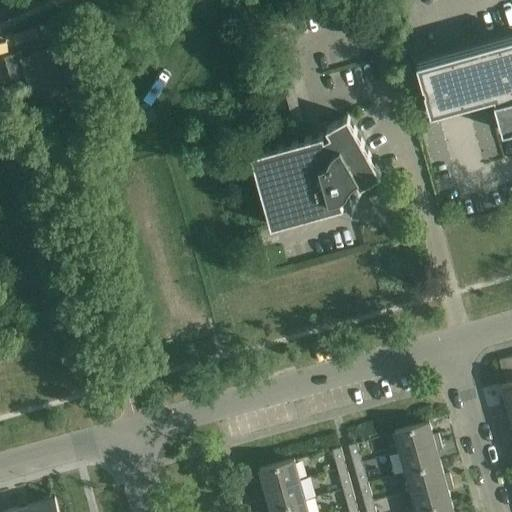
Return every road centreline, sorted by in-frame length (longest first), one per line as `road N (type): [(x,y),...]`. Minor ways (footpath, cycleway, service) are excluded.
road 1 (residential): [(127,432),(450,343)]
road 2 (residential): [(497,511),(450,343)]
road 3 (residential): [(0,468),(127,432)]
